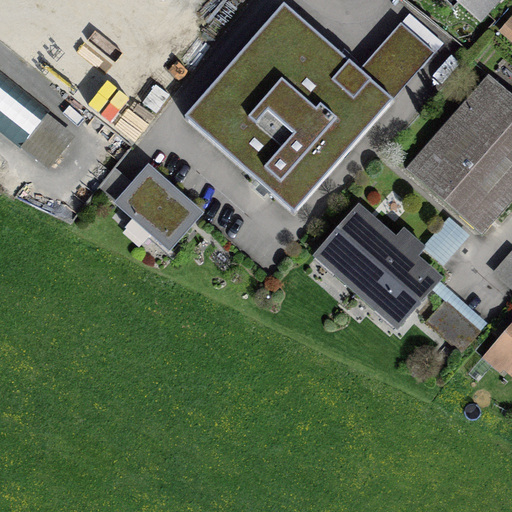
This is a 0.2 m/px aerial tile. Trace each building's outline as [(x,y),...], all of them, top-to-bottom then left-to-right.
[(446,51),(404,13),(355,67),(280,0),(279,0),(177,114),(293,219),(446,51)] [(454,0),(478,21),(496,0),(454,0)] [(58,110),(0,63),(0,133),(23,152),(58,110)] [(511,92),(483,68),(403,160),(481,228),(511,192),(511,92)] [(202,215),(148,167),(114,205),(167,253),(202,215)] [(357,197),(312,252),(398,323),(436,277),(415,259),(428,244),(401,222),(395,229),(357,197)] [(511,253),(495,272),(511,287),(511,253)] [(482,329),(447,299),(428,322),(463,351),(482,329)] [(511,313),(479,352),(499,369),(506,361),(511,366),(511,313)]
